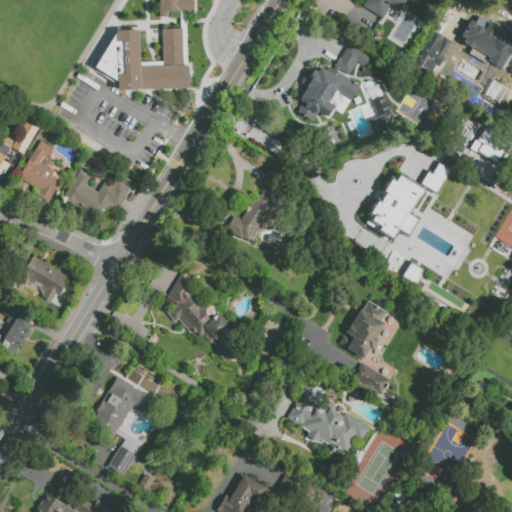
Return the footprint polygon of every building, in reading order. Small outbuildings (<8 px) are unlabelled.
[(192,0),(193,12),(179,12),(179,16),(159,16),(158,0),(192,0)] [(402,0),(395,13),(387,8),(380,18),(360,6),(364,0),(402,0)] [(115,31),(138,30),(139,68),(163,67),(161,30),(182,29),(183,66),(187,66),(188,88),(117,91),(115,31)] [(434,32),(451,43),(441,59),(442,59),(437,67),(435,66),(426,80),(410,70),(434,32)] [(309,124),(292,113),(299,102),(296,101),(303,88),(298,85),(304,74),(309,77),(315,68),(318,70),(323,61),(332,67),(346,43),(368,56),(362,66),(354,61),(345,77),(357,85),(348,99),(334,90),(326,103),(330,106),(325,115),(317,110),(309,124)] [(393,123),(381,96),(369,101),(376,115),(366,120),(372,133),(393,123)] [(221,123),(276,156),(286,141),(230,108),(221,123)] [(454,154),(457,156),(472,158),(474,160),(472,173),(492,184),(496,164),(506,144),(480,131),(481,124),(465,117),(461,125),(458,130),(454,154)] [(27,122),(39,129),(23,155),(20,153),(11,148),(27,122)] [(9,165),(0,180),(0,139),(2,136),(6,139),(6,138),(12,141),(10,144),(11,145),(2,161),(9,165)] [(39,141),(17,179),(39,192),(37,195),(42,198),(48,202),(62,177),(48,169),(54,160),(48,157),(52,149),(39,141)] [(430,175),(425,173),(419,184),(434,193),(448,170),(436,164),(430,175)] [(79,171),(62,201),(98,221),(106,206),(117,213),(123,203),(126,197),(126,196),(129,190),(113,180),(109,187),(103,184),(97,193),(85,186),(90,177),(79,171)] [(396,173),(423,190),(408,214),(417,220),(406,238),(397,232),(391,241),(364,224),(369,217),(365,214),(375,198),(378,200),(381,194),(378,192),(388,176),(393,178),(396,173)] [(246,243),(266,211),(271,214),(282,196),(262,183),(239,221),(232,217),(224,229),(246,243)] [(33,256),(68,278),(65,283),(74,289),(62,309),(17,282),(33,256)] [(400,277),(413,285),(421,271),(408,263),(400,277)] [(190,282),(231,328),(228,330),(234,338),(226,345),(234,354),(225,362),(216,352),(218,350),(203,333),(196,340),(178,320),(175,322),(167,314),(176,306),(169,297),(183,273),(192,278),(190,282)] [(362,359),(338,344),(343,336),(351,341),(352,338),(345,333),(360,310),(362,311),(368,301),(386,313),(380,322),(383,324),(375,338),(377,340),(371,351),(368,349),(362,359)] [(12,356),(17,349),(18,349),(31,328),(16,319),(18,315),(21,310),(8,302),(1,313),(8,318),(5,322),(11,326),(3,339),(0,337),(0,345),(6,349),(5,352),(12,356)] [(511,336),(502,331),(511,313),(511,336)] [(361,364),(388,381),(379,396),(352,379),(361,364)] [(116,378),(151,398),(143,412),(132,406),(119,429),(148,445),(139,460),(120,449),(124,443),(90,423),(116,378)] [(286,418),(303,391),(310,395),(307,400),(322,409),(326,402),(335,408),(333,411),(342,416),(344,413),(368,428),(360,441),(354,438),(345,453),(339,450),(338,451),(336,455),(332,456),(328,455),(326,452),(326,449),(328,445),(319,440),(316,442),(313,442),(310,440),(307,437),(307,433),(298,428),(299,426),(286,418)] [(105,467),(122,477),(134,455),(118,446),(105,467)] [(243,475),(266,489),(261,497),(259,496),(250,511),(217,511),(216,511),(225,495),(230,498),(243,475)] [(73,511),(34,511),(45,494),(73,511)] [(78,511),(75,510),(82,499),(93,506),(96,502),(112,511),(78,511)]
